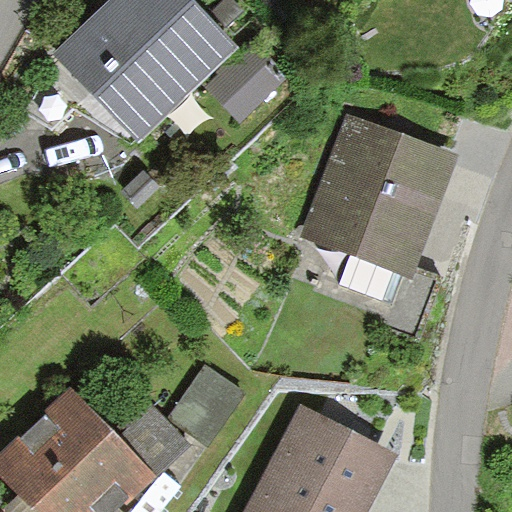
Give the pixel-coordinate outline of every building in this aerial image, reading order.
[(139,140),(240,50),(192,0),(112,0),(55,55),(23,109),(53,125),(75,108),(131,140),(136,137),(139,140)] [(249,49),(207,86),(239,121),(280,84),(249,49)] [(452,152),(348,117),(306,239),(410,274),(452,152)] [(208,443),(243,393),(205,367),(170,418),(208,443)] [(0,457),(0,476),(34,511),(116,511),(189,443),(153,407),(118,440),(70,390),(0,457)] [(369,511),(400,453),(303,403),(246,511),(369,511)]
